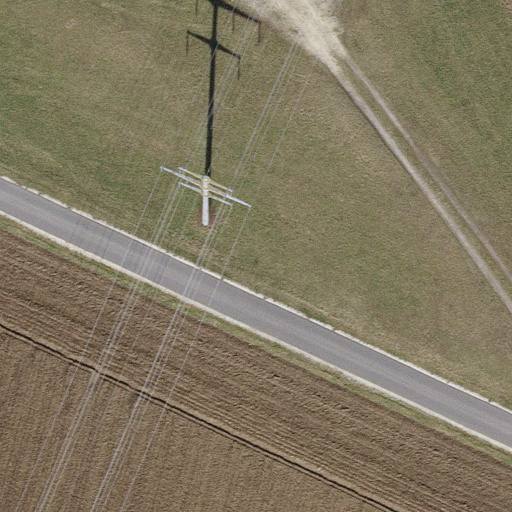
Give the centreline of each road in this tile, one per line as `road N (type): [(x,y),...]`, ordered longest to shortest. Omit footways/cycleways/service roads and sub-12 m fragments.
road 1 (track): [(0,192),(511,425)]
road 2 (track): [(288,0),(511,299)]
